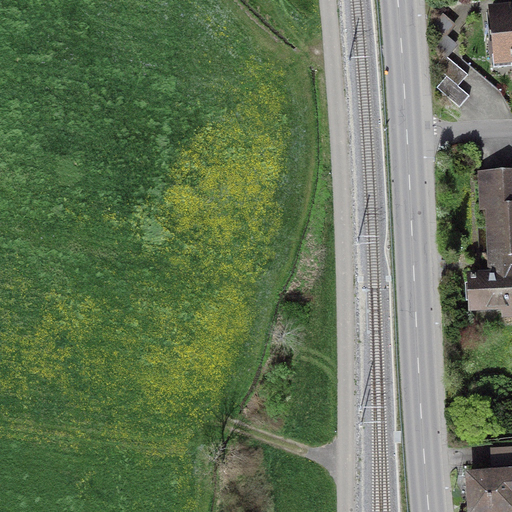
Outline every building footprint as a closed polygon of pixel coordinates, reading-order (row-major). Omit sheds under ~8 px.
[(511,8),(493,11),(497,56),(510,54),(510,59),(511,59),(511,8)] [(435,67),(447,77),(437,88),(459,108),(469,96),(458,87),(468,75),(446,56),(455,46),(444,37),(454,26),(442,16),(432,28),(443,37),(434,48),(444,56),(435,67)] [(511,171),(480,173),(481,208),(487,208),(488,226),(490,226),(492,253),(489,254),(490,275),(469,276),(470,308),(504,307),(504,316),(511,315),(511,171)] [(511,448),(491,450),(492,465),(511,463),(511,448)] [(511,473),(469,475),(471,511),(485,511),(511,510),(511,473)]
